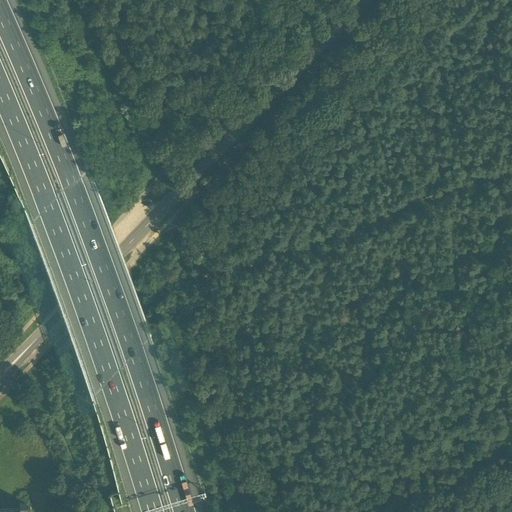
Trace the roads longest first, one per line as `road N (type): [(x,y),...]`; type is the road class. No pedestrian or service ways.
road 1 (motorway): [(185,511),(71,173),(0,5)]
road 2 (tertiary): [(0,375),(365,0)]
road 3 (motorway): [(0,94),(149,511)]
